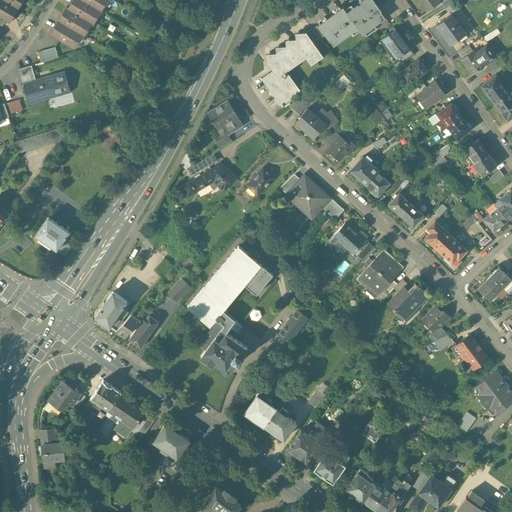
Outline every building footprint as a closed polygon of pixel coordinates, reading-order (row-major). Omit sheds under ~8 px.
[(19,9),(4,0),(0,0),(0,16),(6,20),(8,21),(11,15),(14,16),(19,9)] [(4,0),(19,9),(23,1),(21,0),(4,0)] [(73,0),(68,8),(92,22),(92,23),(94,24),(108,0),(73,0)] [(381,11),(373,0),(361,0),(360,1),(361,3),(358,5),(357,4),(347,12),(346,12),(358,28),(362,35),(376,25),(385,18),(381,12),(381,11)] [(441,0),(440,0),(418,0),(426,11),(441,0)] [(454,0),(445,0),(442,2),(445,8),(455,2),(454,0)] [(92,22),(68,8),(66,7),(59,20),(58,20),(59,20),(51,33),(73,46),(75,46),(82,35),(84,36),(92,23),(92,22)] [(358,28),(346,12),(347,12),(343,7),(318,25),(325,35),(325,34),(330,41),(334,46),(358,28)] [(451,15),(436,25),(451,45),(465,34),(456,22),(459,20),(454,14),(452,16),(451,15)] [(385,18),(376,25),(380,31),(389,24),(385,18)] [(325,35),(318,25),(312,29),(319,38),(320,38),(325,35)] [(435,37),(441,34),(435,25),(430,28),(435,37)] [(312,29),(311,28),(306,32),(313,42),(319,38),(312,29)] [(410,49),(395,29),(382,39),(383,39),(397,58),(396,59),(397,59),(400,56),(409,50),(410,49)] [(286,46),(296,64),(306,57),(311,65),(323,56),(313,42),(306,32),(305,32),(305,33),(286,46)] [(469,44),(457,52),(462,59),(473,50),(469,45),(470,45),(469,44)] [(486,45),(475,53),(473,50),(462,59),(472,74),(484,65),(495,57),(486,45)] [(296,64),(286,46),(267,60),(266,60),(273,70),(287,71),(296,64)] [(55,47),(38,51),(41,62),(58,57),(55,47)] [(409,50),(400,56),(403,61),(413,54),(409,50)] [(401,72),(400,72),(408,83),(427,69),(419,58),(406,68),(401,72)] [(406,68),(402,62),(396,66),(401,72),(406,68)] [(31,65),(19,69),(21,77),(34,74),(31,65)] [(287,71),(273,70),(261,78),(280,104),(300,90),(287,71)] [(509,92),(496,74),(481,85),(486,91),(485,92),(489,98),(490,98),(494,103),(509,92)] [(47,76),(23,83),(28,100),(51,93),(52,97),(71,92),(66,75),(48,80),(47,76)] [(436,81),(417,95),(425,108),(434,101),(434,102),(439,99),(438,98),(445,94),(436,81)] [(511,116),(511,96),(509,92),(494,103),(497,107),(496,108),(502,115),(503,115),(507,120),(511,116)] [(8,101),(10,112),(22,110),(20,98),(8,101)] [(308,105),(300,99),(289,105),(299,114),(308,105)] [(228,100),(208,113),(223,136),(223,137),(228,134),(243,125),(228,100)] [(4,103),(0,104),(0,110),(3,119),(9,117),(4,103)] [(452,103),(447,106),(445,104),(441,107),(442,110),(438,113),(442,119),(436,124),(441,131),(447,126),(461,116),(456,109),(457,107),(455,103),(452,104),(452,103)] [(367,114),(375,123),(382,116),(374,108),(367,114)] [(326,125),(308,109),(301,116),(302,117),(297,123),(314,138),(326,125)] [(466,123),(461,116),(447,126),(457,139),(462,136),(463,138),(467,135),(466,133),(471,129),(470,128),(471,126),(468,122),(466,123)] [(57,130),(18,142),(22,153),(53,144),(60,151),(68,142),(57,130)] [(335,132),(328,141),(333,145),(340,136),(335,132)] [(228,134),(223,137),(223,136),(216,141),(220,148),(232,141),(228,134)] [(345,140),(340,136),(333,145),(328,151),(339,160),(343,156),(346,158),(356,146),(347,138),(345,140)] [(383,138),(372,143),(376,149),(386,142),(383,138)] [(478,139),(474,142),(472,140),(467,144),(468,146),(465,148),(467,151),(463,154),(471,164),(487,152),(478,139)] [(487,152),(471,164),(473,163),(482,175),(497,165),(496,164),(498,162),(495,157),(493,159),(487,152)] [(214,153),(203,160),(206,164),(207,167),(218,160),(214,153)] [(366,159),(363,156),(350,170),(366,184),(378,171),(378,172),(379,170),(369,161),(370,159),(368,157),(366,159)] [(443,156),(433,164),(437,168),(447,161),(443,156)] [(203,160),(191,167),(194,171),(206,164),(203,160)] [(217,166),(190,182),(194,188),(196,192),(214,181),(224,191),(237,177),(221,162),(217,166)] [(263,168),(248,185),(258,195),(274,177),(263,168)] [(493,181),(503,175),(500,170),(490,176),(493,181)] [(378,172),(378,171),(366,184),(372,190),(371,191),(376,197),(378,195),(390,182),(378,172)] [(405,177),(401,173),(394,181),(398,185),(405,178),(405,177)] [(294,174),(280,188),(286,194),(300,179),(294,174)] [(286,194),(285,195),(293,201),(294,199),(307,210),(309,207),(317,214),(322,208),(323,208),(331,198),(304,174),(300,179),(286,194)] [(409,182),(405,178),(398,185),(403,189),(409,182)] [(467,187),(458,194),(461,198),(470,191),(467,187)] [(511,190),(494,203),(508,219),(511,215),(511,190)] [(407,200),(399,193),(389,204),(400,215),(411,204),(407,200)] [(344,210),(331,198),(323,208),(335,219),(344,210)] [(508,219),(494,203),(486,210),(489,214),(484,218),(486,221),(483,223),(487,227),(489,225),(494,231),(494,230),(497,232),(500,229),(500,226),(508,219)] [(416,209),(411,204),(400,215),(413,226),(424,215),(417,209),(416,209)] [(443,204),(435,212),(439,217),(447,208),(443,204)] [(475,212),(462,224),(473,236),(483,227),(478,222),(482,218),(475,212)] [(69,231),(48,217),(36,235),(65,255),(65,256),(72,246),(71,245),(69,244),(75,235),(69,231)] [(452,236),(435,220),(427,228),(430,232),(425,237),(426,238),(424,239),(430,245),(431,243),(438,250),(452,236)] [(357,234),(345,223),(333,236),(353,253),(367,237),(360,231),(357,234)] [(467,250),(452,236),(438,250),(452,263),(457,258),(459,259),(467,250)] [(367,241),(355,254),(364,262),(376,249),(367,241)] [(239,246),(187,307),(210,326),(216,318),(221,322),(224,325),(223,326),(224,327),(222,330),(226,333),(226,332),(235,320),(223,310),(244,284),(256,294),(273,274),(239,246)] [(382,250),(357,279),(367,287),(392,259),(382,250)] [(165,259),(142,284),(144,286),(151,293),(174,268),(165,259)] [(392,259),(367,287),(365,289),(375,298),(384,289),(392,279),(402,268),(392,259)] [(499,267),(478,288),(490,300),(497,293),(501,298),(511,287),(511,280),(511,279),(499,267)] [(168,293),(176,302),(190,288),(182,279),(168,293)] [(392,279),(384,289),(389,293),(394,288),(398,284),(392,279)] [(398,284),(394,288),(398,292),(404,286),(405,287),(408,284),(403,279),(398,284)] [(414,285),(409,291),(405,287),(404,286),(398,292),(388,303),(395,310),(396,309),(403,317),(406,314),(406,315),(410,311),(409,311),(414,306),(416,308),(429,296),(415,282),(413,284),(414,285)] [(112,294),(97,315),(96,317),(109,326),(116,331),(116,330),(115,329),(123,320),(117,316),(122,309),(127,302),(124,299),(115,293),(113,292),(112,294)] [(436,305),(422,320),(433,331),(434,332),(440,325),(445,320),(446,321),(451,316),(444,309),(442,311),(436,305)] [(297,309),(278,335),(288,343),(307,317),(297,309)] [(143,320),(133,334),(131,332),(129,336),(131,337),(129,340),(140,348),(158,323),(155,321),(160,315),(154,310),(149,316),(148,315),(144,320),(143,320)] [(132,314),(116,331),(125,337),(146,315),(144,312),(139,317),(140,318),(138,319),(132,314)] [(226,333),(222,330),(224,327),(223,326),(216,322),(199,346),(205,350),(201,357),(213,365),(213,364),(223,371),(223,373),(223,375),(225,376),(226,376),(228,376),(230,375),(231,374),(231,372),(237,362),(238,363),(242,357),(245,359),(250,351),(247,348),(247,347),(226,332),(226,333)] [(449,335),(440,325),(434,332),(433,331),(430,333),(433,336),(430,338),(433,342),(449,335)] [(476,342),(470,334),(452,348),(457,355),(461,353),(473,369),(488,358),(483,350),(482,350),(476,342)] [(449,335),(433,342),(440,350),(453,341),(449,335)] [(511,392),(495,371),(474,387),(479,394),(477,396),(488,409),(490,408),(495,415),(511,401),(511,392)] [(111,386),(104,381),(103,380),(102,381),(91,397),(90,398),(91,399),(90,401),(94,403),(95,401),(108,410),(109,411),(110,408),(121,393),(120,392),(112,386),(111,385),(111,386)] [(81,394),(63,381),(48,401),(59,409),(64,413),(71,402),(74,404),(81,394)] [(257,395),(246,411),(253,417),(258,420),(265,425),(277,408),(270,404),(272,401),(267,397),(269,395),(261,389),(256,395),(257,395)] [(121,393),(110,408),(116,412),(116,413),(122,417),(119,422),(131,431),(143,414),(142,414),(145,409),(121,393)] [(311,393),(299,409),(309,416),(321,400),(311,393)] [(86,397),(81,394),(74,404),(79,407),(86,397)] [(59,409),(48,401),(43,409),(54,416),(59,409)] [(291,414),(282,408),(280,411),(277,408),(265,425),(272,430),(277,434),(277,433),(284,439),(296,422),(288,417),(291,414)] [(467,412),(458,425),(466,431),(476,418),(467,412)] [(376,414),(363,433),(375,441),(388,422),(376,414)] [(309,434),(301,429),(288,448),(287,448),(284,451),(285,454),(289,457),(291,456),(294,453),(306,462),(323,437),(319,435),(325,427),(317,422),(309,434)] [(191,466),(178,457),(189,440),(189,441),(190,440),(189,439),(180,434),(180,433),(179,433),(176,431),(176,430),(175,430),(167,424),(166,423),(166,424),(165,424),(154,440),(154,441),(155,442),(160,445),(158,447),(165,452),(160,460),(177,472),(167,485),(174,490),(191,466)] [(53,429),(40,430),(42,446),(55,444),(53,429)] [(42,446),(41,446),(44,468),(55,467),(55,461),(65,459),(63,443),(55,444),(42,446)] [(145,450),(139,446),(133,455),(139,459),(145,450)] [(348,456),(337,448),(331,456),(328,453),(327,452),(326,453),(316,468),(315,469),(316,470),(316,469),(320,472),(328,478),(332,480),(332,481),(333,481),(334,480),(344,466),(345,465),(344,464),(343,464),(342,464),(348,456)] [(368,473),(360,467),(360,468),(346,488),(345,488),(345,489),(346,490),(362,501),(361,501),(362,502),(363,501),(375,484),(371,481),(373,479),(367,475),(368,473)] [(438,480),(431,476),(423,471),(413,486),(420,491),(410,505),(418,511),(427,498),(438,507),(451,489),(450,489),(456,481),(447,475),(443,481),(439,478),(438,480)] [(381,485),(377,482),(375,484),(363,501),(364,502),(375,509),(389,490),(398,478),(398,477),(395,475),(390,481),(386,478),(381,485)] [(398,478),(389,490),(375,509),(378,511),(392,511),(403,497),(411,484),(404,479),(402,481),(398,478)] [(237,498),(224,489),(222,492),(216,488),(202,506),(203,507),(201,510),(196,507),(192,511),(236,511),(241,505),(234,501),(237,498)] [(489,511),(483,508),(482,509),(479,507),(484,499),(472,491),(467,498),(466,497),(457,510),(459,511),(489,511)]
